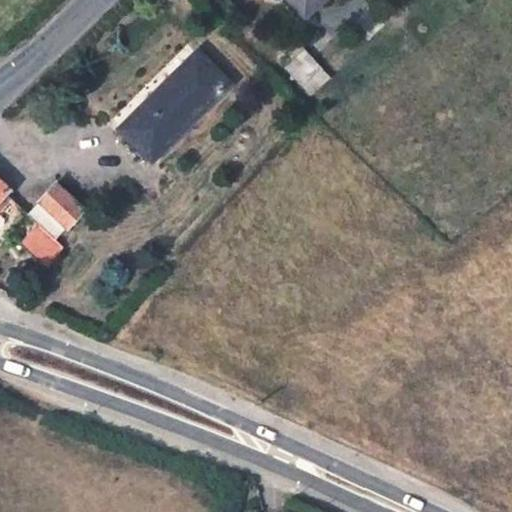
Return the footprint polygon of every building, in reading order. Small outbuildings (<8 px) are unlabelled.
[(291,0),(304,14),(319,0),(291,0)] [(300,52),(317,71),(321,67),(305,49),(300,52)] [(121,127),(152,158),(228,82),(198,52),(121,127)] [(317,71),(300,52),(284,67),(301,85),(317,71)] [(332,88),(308,108),(313,114),(338,94),(332,88)] [(55,184),(27,213),(36,222),(55,239),(61,233),(83,209),(55,184)] [(24,210),(15,202),(10,207),(20,215),(24,210)] [(55,239),(36,222),(18,243),(46,268),(64,246),(55,239)]
